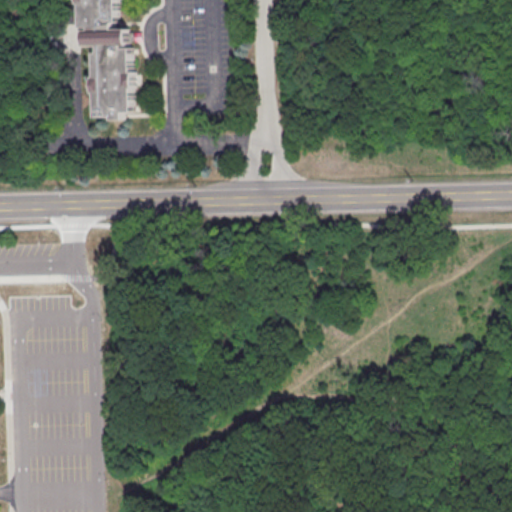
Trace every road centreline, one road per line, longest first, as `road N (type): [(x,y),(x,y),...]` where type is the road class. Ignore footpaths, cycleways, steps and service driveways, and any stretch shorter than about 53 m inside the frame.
road 1 (tertiary): [(511,195),(0,208)]
road 2 (residential): [(261,0),(267,201)]
